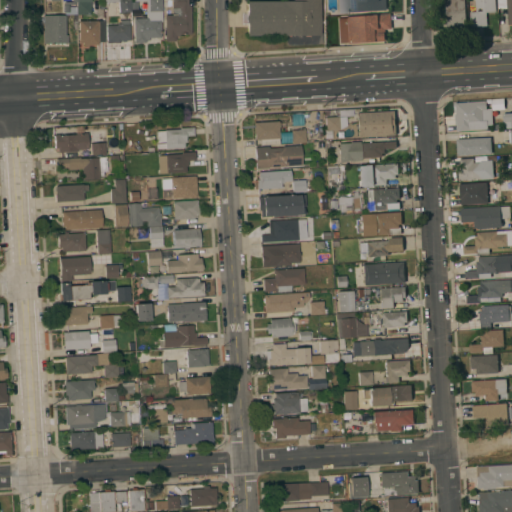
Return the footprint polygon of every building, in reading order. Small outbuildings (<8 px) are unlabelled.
[(89,0),(90,14),(78,14),(77,14),(76,0),(89,0)] [(133,1),(137,1),(137,4),(133,4),(130,4),(131,12),(118,12),(118,2),(118,0),(130,0),(130,1),(133,1)] [(161,0),(161,22),(160,22),(160,37),(148,37),(148,40),(145,40),(145,42),(134,42),(133,18),(147,18),(147,20),(149,20),(149,0),(161,0)] [(190,34),(179,34),(179,36),(175,36),(175,41),(164,41),(164,14),(171,14),(171,0),(187,0),(187,5),(190,5),(190,34)] [(292,1),(292,0),(319,0),(319,35),(246,35),(246,24),(244,18),(246,11),(246,1),(292,1)] [(337,0),(386,0),(387,10),(346,13),(346,12),(338,13),(337,0)] [(465,0),(466,26),(447,28),(445,0),(465,0)] [(495,0),(496,12),(486,12),(487,25),(471,26),(471,11),(476,11),(475,0),(495,0)] [(511,0),(511,24),(508,25),(507,8),(498,8),(497,0),(511,0)] [(377,15),(377,14),(391,13),(392,28),(385,29),(386,40),(377,41),(346,43),(346,42),(338,43),(337,18),(345,17),(345,16),(377,15)] [(43,43),(43,15),(65,15),(65,34),(67,34),(67,43),(64,43),(64,44),(61,44),(61,43),(60,43),(60,44),(57,44),(57,42),(56,42),(56,44),(54,44),(54,43),(50,43),(50,44),(48,44),(48,43),(43,43)] [(97,20),(97,21),(104,21),(104,42),(98,42),(98,44),(90,44),(90,45),(83,45),(83,44),(82,44),(82,42),(80,42),(79,42),(79,39),(78,39),(78,20),(97,20)] [(106,25),(118,24),(118,23),(120,23),(120,24),(129,24),(129,40),(126,40),(124,42),(122,42),(121,40),(120,40),(120,43),(114,43),(114,41),(106,41),(106,25)] [(486,101),(486,108),(492,108),(493,125),(488,125),(488,129),(457,131),(456,120),(455,120),(454,114),(456,114),(455,103),(486,101)] [(395,110),(396,134),(357,137),(356,113),(395,110)] [(511,112),(511,127),(504,128),(503,113),(511,112)] [(326,138),(324,138),(324,130),(325,130),(325,117),(345,116),(346,125),(339,129),(338,129),(331,130),(331,137),(326,138)] [(278,120),(278,122),(279,122),(279,127),(278,127),(279,138),(278,138),(278,143),(259,144),(259,139),(254,139),(254,133),(253,134),(252,127),(253,127),(253,122),(278,120)] [(157,149),(156,131),(163,130),(179,129),(179,127),(192,127),(193,135),(185,136),(185,142),(183,142),(184,147),(157,149)] [(304,129),(305,142),(291,143),(290,130),(304,129)] [(87,149),(77,149),(77,151),(57,152),(57,148),(54,148),(53,134),(58,134),(58,135),(74,134),(74,133),(86,132),(87,149)] [(491,137),(492,153),(457,155),(456,139),(491,137)] [(349,142),(349,141),(360,141),(360,143),(395,141),(396,148),(384,149),(385,152),(382,153),(382,156),(360,158),(361,160),(339,161),(338,143),(349,142)] [(104,142),(105,154),(90,154),(89,143),(104,142)] [(268,146),(268,148),(282,147),(282,146),(300,145),(301,164),(267,167),(255,168),(254,147),(268,146)] [(158,173),(157,155),(165,155),(165,154),(181,153),(181,152),(194,151),(195,160),(187,160),(187,166),(185,166),(185,172),(158,173)] [(79,157),(79,158),(109,156),(117,155),(117,161),(106,161),(107,171),(103,171),(103,176),(98,176),(98,178),(82,179),(81,168),(67,169),(67,167),(56,168),(56,159),(79,157)] [(493,179),(483,179),(482,178),(471,179),(471,181),(468,181),(468,179),(459,180),(458,169),(460,169),(460,159),(473,158),(474,162),(480,162),(480,161),(492,160),(492,161),(493,179)] [(398,174),(395,174),(395,178),(386,179),(386,184),(359,186),(358,165),(398,163),(398,174)] [(328,168),(338,167),(339,181),(329,181),(328,182),(328,174),(326,174),(326,168),(328,168)] [(290,170),(290,180),(282,181),(282,182),(280,182),(280,187),(257,188),(256,180),(258,180),(257,171),(290,170)] [(170,177),(194,176),(195,176),(195,185),(195,196),(171,198),(171,197),(162,197),(162,189),(161,189),(160,179),(170,178),(170,177)] [(125,202),(113,203),(110,203),(109,188),(112,188),(113,188),(113,180),(123,179),(125,202)] [(304,179),(305,191),(292,192),(291,180),(304,179)] [(487,182),(488,203),(461,205),(461,199),(460,199),(459,184),(487,182)] [(54,201),(54,193),(55,193),(54,186),(56,186),(56,185),(82,184),(87,184),(87,190),(82,190),(83,200),(54,201)] [(367,189),(399,188),(400,199),(397,199),(397,202),(399,202),(399,209),(375,210),(374,204),(367,204),(366,191),(362,192),(359,197),(360,207),(358,207),(359,212),(353,212),(352,202),(350,202),(351,211),(337,212),(337,202),(338,202),(338,197),(348,197),(348,196),(352,196),(352,189),(367,188),(367,189)] [(305,206),(303,206),(303,213),(260,216),(260,210),(258,210),(257,197),(304,194),(305,206)] [(173,219),(171,201),(196,199),(196,207),(198,207),(198,212),(197,212),(197,214),(196,214),(196,217),(193,217),(193,218),(173,219)] [(148,226),(145,226),(145,220),(140,221),(141,225),(129,226),(127,204),(139,203),(140,208),(157,207),(158,213),(159,213),(160,226),(161,225),(161,226),(148,227),(148,226)] [(127,225),(114,226),(113,205),(125,204),(127,225)] [(500,206),(510,206),(510,217),(501,218),(501,222),(502,222),(503,225),(501,225),(501,227),(477,229),(477,228),(474,228),(473,221),(461,222),(460,208),(500,206)] [(100,209),(101,227),(63,229),(63,226),(61,226),(61,222),(60,221),(60,218),(61,216),(61,212),(100,209)] [(401,211),(401,224),(399,224),(399,228),(401,227),(401,233),(361,236),(359,214),(401,211)] [(296,219),(297,239),(288,239),(288,240),(259,242),(259,234),(269,234),(269,229),(271,229),(270,220),(286,219),(286,220),(296,219)] [(331,228),(330,228),(330,226),(329,226),(329,222),(330,222),(330,219),(331,219),(336,219),(337,228),(331,228)] [(161,226),(162,246),(149,247),(148,227),(161,226)] [(198,228),(200,246),(188,247),(188,248),(183,248),(183,247),(172,248),(171,230),(198,228)] [(511,229),(511,245),(498,246),(498,248),(489,248),(489,254),(477,254),(476,253),(463,254),(463,246),(475,245),(474,237),(477,237),(477,232),(511,229)] [(110,253),(96,254),(95,230),(108,230),(110,253)] [(321,232),(329,231),(330,238),(321,239),(321,232)] [(64,251),(61,251),(60,247),(57,247),(57,234),(63,233),(66,232),(67,233),(83,232),(84,250),(64,251)] [(389,237),(402,237),(403,250),(388,251),(388,255),(366,256),(365,252),(358,252),(358,242),(365,242),(389,240),(389,237)] [(260,245),(298,243),(298,252),(300,252),(300,258),(299,259),(299,262),(289,262),(289,264),(283,265),(283,266),(281,266),(281,265),(277,266),(275,266),(273,266),(273,257),(271,257),(270,253),(260,253),(260,245)] [(159,251),(160,265),(146,265),(146,252),(159,251)] [(196,253),(197,257),(200,257),(200,264),(202,265),(202,268),(201,270),(201,271),(196,271),(196,270),(180,271),(179,272),(165,273),(165,260),(176,260),(176,254),(196,253)] [(476,270),(476,261),(479,261),(478,256),(511,254),(511,264),(511,271),(478,273),(478,277),(465,278),(464,271),(476,270)] [(88,256),(89,270),(90,270),(90,273),(89,273),(89,274),(70,275),(71,280),(59,281),(59,275),(58,258),(88,256)] [(404,261),(405,282),(363,284),(362,264),(404,261)] [(120,264),(120,268),(117,268),(117,277),(104,278),(104,265),(120,264)] [(302,268),(303,284),(290,285),(290,291),(276,292),(276,290),(263,291),(262,279),(274,278),(273,269),(302,268)] [(345,275),(345,286),(336,287),(335,276),(345,275)] [(156,276),(156,288),(143,288),(138,288),(138,279),(142,278),(142,277),(156,276)] [(166,297),(166,287),(173,286),(173,284),(175,284),(174,279),(195,277),(195,278),(198,278),(198,282),(202,282),(203,295),(166,297)] [(60,282),(69,282),(69,285),(89,284),(89,281),(104,280),(104,281),(113,280),(114,290),(106,291),(106,293),(105,293),(105,294),(89,294),(89,292),(88,292),(89,298),(79,299),(79,300),(77,301),(77,299),(61,300),(60,282)] [(510,280),(511,291),(505,291),(505,293),(502,293),(502,297),(500,297),(501,301),(487,302),(487,301),(480,302),(466,303),(466,295),(478,294),(477,286),(480,286),(479,281),(500,280),(510,280)] [(130,300),(116,301),(115,287),(129,286),(130,300)] [(404,286),(405,297),(402,297),(403,301),(393,301),(394,307),(381,308),(380,288),(404,286)] [(352,290),(353,311),(338,312),(336,291),(352,290)] [(308,292),(308,298),(305,302),(302,302),(302,306),(292,307),(292,310),(264,312),(262,294),(308,292)] [(170,312),(157,312),(156,301),(170,300),(170,312)] [(323,301),(323,314),(309,314),(308,301),(323,301)] [(181,321),(172,321),(171,312),(181,311),(180,303),(199,302),(200,307),(204,307),(205,320),(181,321)] [(134,321),(149,320),(148,303),(133,304),(134,321)] [(480,323),(479,311),(481,311),(481,306),(508,304),(509,321),(490,322),(491,329),(482,329),(482,323),(480,323)] [(74,324),(74,325),(70,325),(70,324),(61,325),(61,320),(60,320),(59,308),(90,306),(91,312),(86,313),(86,324),(74,324)] [(406,311),(407,322),(404,322),(404,326),(369,328),(368,313),(406,311)] [(98,315),(111,314),(111,315),(123,314),(124,325),(115,326),(115,328),(111,328),(111,327),(99,328),(98,315)] [(354,317),(355,336),(340,337),(339,318),(354,317)] [(290,318),(290,323),(294,322),(294,332),(291,332),(291,335),(270,337),(270,333),(266,333),(265,323),(269,323),(269,319),(290,318)] [(192,345),(192,344),(179,345),(179,346),(163,347),(163,346),(158,346),(158,340),(162,340),(162,331),(163,331),(163,325),(174,324),(175,330),(177,330),(175,330),(175,328),(177,328),(177,325),(193,325),(193,333),(195,332),(195,337),(206,337),(206,344),(192,345)] [(503,346),(492,347),(492,353),(483,354),(483,352),(469,352),(469,344),(481,344),(480,335),(483,335),(483,330),(502,329),(503,346)] [(87,330),(87,334),(96,333),(97,342),(88,343),(89,348),(63,349),(62,332),(87,330)] [(298,331),(309,330),(309,331),(311,331),(311,339),(309,339),(298,340),(298,331)] [(408,338),(408,348),(403,353),(359,356),(358,341),(408,338)] [(114,339),(115,352),(101,352),(101,340),(114,339)] [(332,340),(332,353),(319,353),(318,340),(332,340)] [(284,343),(284,349),(308,347),(308,363),(267,365),(267,359),(265,359),(265,350),(269,350),(271,349),(271,344),(284,343)] [(206,348),(207,365),(204,365),(204,366),(186,367),(185,349),(206,348)] [(95,354),(96,365),(90,365),(90,372),(65,374),(64,356),(95,354)] [(497,355),(498,372),(476,373),(476,368),(471,369),(470,363),(470,359),(470,356),(497,355)] [(175,360),(175,372),(162,373),(161,361),(175,360)] [(410,360),(410,371),(407,371),(407,375),(399,375),(399,382),(385,382),(384,361),(410,360)] [(116,364),(117,376),(103,377),(103,364),(116,364)] [(323,364),(324,377),(311,378),(310,365),(323,364)] [(286,368),(287,373),(296,373),(296,375),(305,375),(306,388),(269,390),(268,369),(286,368)] [(371,371),(372,384),(358,385),(357,372),(371,371)] [(166,375),(166,386),(153,386),(152,375),(152,374),(166,373),(166,375)] [(208,376),(209,393),(185,394),(184,391),(178,391),(177,381),(184,381),(184,377),(208,376)] [(92,379),(93,385),(93,388),(93,390),(89,390),(90,398),(73,399),(73,400),(70,400),(70,399),(66,400),(66,395),(64,395),(63,381),(92,379)] [(505,379),(506,393),(497,394),(498,400),(485,400),(485,395),(475,395),(475,391),(472,391),(471,381),(505,379)] [(132,381),(133,393),(121,393),(120,382),(132,381)] [(411,385),(412,400),(388,401),(388,405),(369,406),(368,389),(386,388),(385,386),(411,385)] [(104,401),(103,388),(116,387),(117,401),(104,401)] [(356,408),(343,409),(342,391),(355,390),(356,408)] [(297,391),(298,398),(306,398),(306,411),(299,411),(299,412),(285,413),(285,415),(281,415),(281,414),(273,414),(273,409),(270,409),(269,404),(272,404),(272,399),(274,399),(274,393),(297,391)] [(191,398),(191,399),(193,399),(205,398),(205,407),(209,407),(210,416),(180,418),(180,413),(170,413),(169,399),(191,398)] [(327,412),(319,412),(318,400),(325,400),(326,403),(327,412)] [(506,403),(508,424),(486,426),(485,416),(473,417),(472,405),(506,403)] [(65,424),(64,406),(66,406),(103,404),(104,419),(92,422),(65,424)] [(166,422),(152,423),(152,410),(147,410),(147,405),(153,405),(153,404),(164,404),(164,408),(165,408),(166,422)] [(0,407),(7,407),(8,422),(6,423),(6,429),(0,429),(0,407)] [(413,409),(414,424),(401,425),(402,431),(388,432),(388,430),(375,431),(374,423),(373,423),(372,411),(413,409)] [(127,411),(128,426),(109,426),(108,412),(123,411),(127,411)] [(281,418),(281,417),(285,416),(285,418),(296,417),(297,421),(307,420),(308,433),(284,435),(284,437),(274,438),(274,428),(272,428),(271,419),(281,418)] [(199,443),(173,444),(173,430),(184,429),(184,428),(189,428),(189,423),(211,421),(212,437),(213,437),(213,440),(212,440),(212,443),(199,443)] [(157,434),(162,434),(162,438),(162,446),(142,447),(142,440),(142,427),(157,427),(157,434)] [(101,430),(102,447),(69,449),(68,432),(101,430)] [(0,432),(9,432),(9,433),(10,455),(4,456),(4,453),(0,453),(0,432)] [(129,432),(129,445),(111,446),(110,433),(129,432)] [(511,464),(511,485),(496,487),(496,489),(483,489),(483,488),(478,488),(476,467),(511,464)] [(379,473),(407,471),(408,477),(415,476),(415,480),(418,480),(419,493),(382,495),(382,487),(380,487),(379,473)] [(296,483),(296,491),(308,490),(307,482),(325,481),(326,494),(309,495),(309,499),(276,501),(275,484),(296,483)] [(364,481),(365,497),(348,498),(347,482),(364,481)] [(190,506),(188,489),(202,488),(202,486),(214,485),(216,504),(190,506)] [(143,510),(128,511),(127,490),(142,489),(143,510)] [(511,511),(478,511),(478,502),(479,502),(479,492),(511,490),(511,511)] [(112,491),(113,511),(88,511),(88,492),(112,491)] [(125,491),(126,502),(115,502),(114,491),(125,491)] [(177,495),(178,508),(166,509),(166,496),(177,495)] [(409,497),(409,503),(416,502),(416,507),(419,507),(419,511),(386,511),(385,499),(409,497)] [(358,511),(349,511),(349,500),(357,500),(358,511)] [(276,511),(276,510),(316,507),(316,511),(319,511),(319,510),(330,509),(330,503),(344,502),(344,511),(276,511)]
